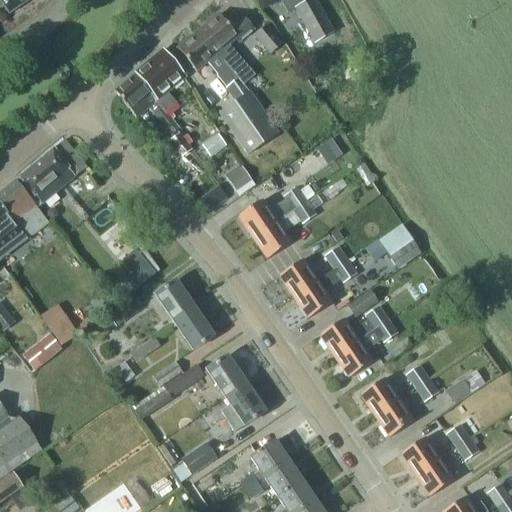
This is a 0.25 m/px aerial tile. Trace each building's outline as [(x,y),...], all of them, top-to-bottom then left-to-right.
[(0,0),(9,13),(22,4),(23,5),(29,0),(0,0)] [(286,14),(295,9),(315,44),(334,33),(316,0),(256,0),(262,11),(279,1),(286,14)] [(198,32),(237,78),(248,69),(240,59),(235,62),(224,49),(235,40),(238,43),(251,33),(240,20),(229,29),(218,16),(198,32)] [(282,46),(266,26),(253,37),(269,56),(282,46)] [(226,88),(237,78),(198,32),(178,49),(196,72),(209,62),(219,75),(217,77),(226,88)] [(344,49),(333,55),(338,62),(348,56),(344,49)] [(163,51),(136,73),(158,101),(156,102),(172,121),(174,119),(167,110),(175,104),(167,94),(186,78),(163,51)] [(327,57),(315,63),(319,71),(331,64),(327,57)] [(158,101),(136,73),(115,90),(137,118),(148,109),(171,138),(179,131),(172,121),(156,102),(158,101)] [(250,93),(248,95),(238,81),(227,90),(236,102),(219,114),(232,133),(248,156),(278,136),(262,113),(250,93)] [(192,150),(180,134),(171,141),(182,157),(192,150)] [(312,149),(322,166),(338,157),(328,140),(312,149)] [(19,177),(42,205),(86,169),(64,142),(55,150),(54,148),(19,177)] [(363,165),(355,171),(361,181),(362,180),(364,183),(363,184),(366,188),(374,182),(363,165)] [(223,176),(235,194),(251,183),(241,168),(237,170),(236,168),(223,176)] [(0,261),(27,240),(48,224),(15,181),(0,192),(0,261)] [(334,186),(322,194),(325,198),(326,198),(329,201),(337,195),(336,194),(338,193),(334,186)] [(307,202),(297,188),(284,197),(288,202),(271,213),(262,201),(238,217),(253,239),(277,222),(294,211),(307,202)] [(322,194),(307,204),(311,209),(313,207),(313,208),(317,205),(320,203),(320,202),(325,199),(325,198),(322,194)] [(294,211),(303,224),(315,215),(311,209),(307,204),(307,202),(294,211)] [(294,211),(277,222),(285,234),(300,224),(301,225),(303,224),(294,211)] [(253,239),(268,260),(292,243),(285,234),(277,222),(253,239)] [(401,227),(378,242),(397,270),(420,254),(401,227)] [(326,257),(335,270),(347,262),(339,249),(326,257)] [(318,282),(303,260),(279,276),(294,298),(318,282)] [(294,298),(308,319),(332,303),(325,292),(342,280),(344,283),(356,275),(347,262),(335,270),(318,282),(294,298)] [(347,305),(370,289),(361,275),(338,291),(347,305)] [(156,296),(175,324),(194,311),(175,283),(156,296)] [(348,306),(355,316),(375,303),(368,293),(348,306)] [(13,324),(0,306),(0,330),(2,333),(13,324)] [(388,321),(379,309),(364,319),(366,322),(352,332),(343,320),(320,336),(334,358),(388,321)] [(213,338),(194,311),(175,324),(194,351),(213,338)] [(110,318),(102,324),(109,333),(116,328),(110,318)] [(388,321),(334,358),(349,379),(373,363),(365,352),(383,340),(385,343),(397,334),(388,321)] [(422,343),(430,355),(443,346),(435,334),(422,343)] [(33,373),(61,351),(48,335),(21,357),(33,373)] [(135,364),(159,348),(154,340),(130,356),(135,364)] [(246,386),(227,358),(208,371),(227,399),(246,386)] [(134,377),(123,363),(114,370),(124,384),(134,377)] [(171,363),(156,373),(151,376),(158,388),(178,374),(171,363)] [(197,367),(158,394),(133,410),(140,421),(204,377),(197,367)] [(428,381),(419,367),(407,375),(416,389),(428,381)] [(399,401),(384,379),(360,395),(375,417),(399,401)] [(428,381),(416,389),(425,402),(437,394),(428,381)] [(444,393),(451,405),(470,393),(462,381),(444,393)] [(265,414),(246,386),(227,399),(231,405),(220,412),(234,434),(265,414)] [(399,401),(375,417),(389,438),(413,422),(406,411),(411,408),(404,397),(399,401)] [(0,405),(0,480),(41,451),(18,419),(9,418),(0,405)] [(448,435),(456,448),(469,440),(460,427),(448,435)] [(415,476),(439,460),(444,456),(437,446),(432,449),(425,439),(401,455),(415,476)] [(456,448),(466,461),(478,453),(469,440),(456,448)] [(288,462),(276,443),(251,460),(259,471),(240,483),(245,491),(288,462)] [(205,444),(181,461),(183,464),(191,476),(192,477),(217,460),(205,444)] [(165,445),(158,449),(170,468),(177,463),(165,445)] [(442,464),(439,460),(415,476),(430,498),(454,481),(447,471),(453,466),(449,459),(442,464)] [(302,482),(288,462),(245,491),(251,500),(270,487),(277,498),(302,482)] [(183,464),(172,472),(180,484),(191,476),(183,464)] [(0,504),(23,488),(12,474),(1,483),(0,483),(0,504)] [(194,485),(200,494),(216,483),(210,474),(194,485)] [(300,511),(315,502),(302,482),(277,498),(286,510),(283,511),(300,511)] [(216,484),(198,496),(208,511),(226,499),(216,484)] [(509,499),(500,486),(488,495),(497,508),(509,499)] [(485,511),(480,504),(472,509),(465,498),(443,511),(485,511)] [(497,508),(500,511),(511,511),(511,503),(509,499),(497,508)] [(300,511),(322,511),(315,502),(300,511)]
